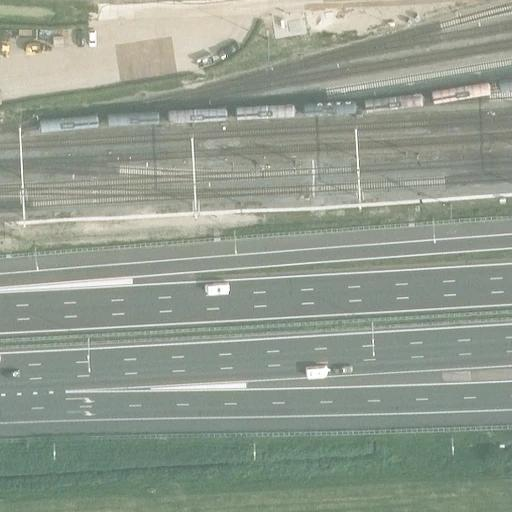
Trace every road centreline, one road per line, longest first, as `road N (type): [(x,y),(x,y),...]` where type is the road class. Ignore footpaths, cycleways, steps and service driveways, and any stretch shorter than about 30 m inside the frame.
road 1 (motorway): [(511,242),(132,271),(0,297)]
road 2 (motorway): [(511,284),(0,314)]
road 3 (motorway): [(66,370),(287,400),(511,390)]
road 4 (motorway): [(66,370),(511,344)]
